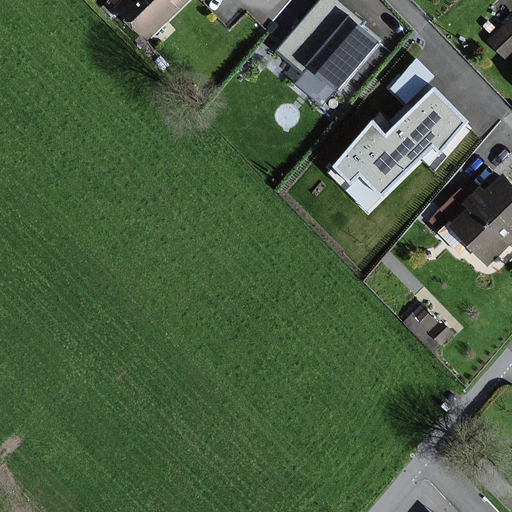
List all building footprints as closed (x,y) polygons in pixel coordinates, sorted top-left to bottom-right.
[(186,0),(127,0),(121,6),(150,35),(186,0)] [(339,0),(322,0),(279,49),(306,72),(314,63),(341,87),(384,39),(339,0)] [(511,20),(491,40),(511,61),(511,20)] [(421,54),(391,81),(410,102),(440,75),(421,54)] [(466,121),(434,88),(386,134),(379,128),(372,123),(335,167),(349,184),(357,173),(383,195),(433,147),(441,152),(444,148),(466,121)] [(490,260),(511,238),(511,178),(510,176),(490,195),(485,189),(474,199),(465,190),(434,220),(462,249),(471,240),(490,260)]
